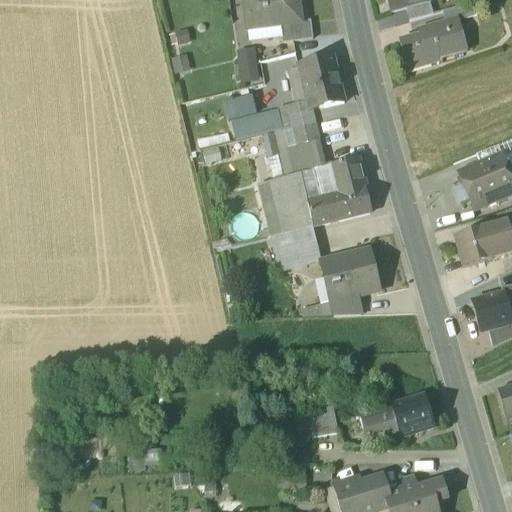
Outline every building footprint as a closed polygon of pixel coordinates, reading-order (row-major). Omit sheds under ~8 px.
[(297,0),(242,0),(247,33),(280,29),(301,26),(301,25),(297,0)] [(421,0),(386,0),(391,14),(405,10),(423,5),(423,4),(421,0)] [(423,5),(405,10),(409,24),(432,17),(428,2),(423,4),(423,5)] [(457,22),(419,33),(420,39),(399,45),(405,64),(418,60),(421,68),(441,62),(441,61),(466,53),(457,22)] [(301,26),(280,29),(282,46),(312,42),(310,23),(301,25),(301,26)] [(237,57),(240,84),(255,83),(253,55),(237,57)] [(332,61),(298,69),(307,105),(309,114),(311,113),(343,105),(332,61)] [(287,72),(294,103),(303,101),(295,70),(287,72)] [(307,105),(278,112),(283,134),(314,126),(311,113),(309,114),(307,105)] [(278,112),(231,125),(235,144),(283,134),(278,112)] [(314,126),(283,134),(288,151),(308,146),(318,143),(314,126)] [(307,207),(339,198),(332,169),(314,173),(308,146),(288,151),(296,178),(270,184),(282,237),(312,230),(307,207)] [(511,184),(502,160),(459,178),(473,212),(511,196),(511,184)] [(357,162),(332,169),(339,198),(364,192),(357,162)] [(307,207),(312,230),(370,215),(364,192),(339,198),(307,207)] [(511,242),(507,225),(455,240),(463,270),(474,267),(476,272),(486,269),(485,264),(511,256),(511,242)] [(367,254),(320,266),(329,304),(341,301),(341,303),(356,299),(377,294),(367,254)] [(511,289),(501,291),(502,297),(503,297),(511,327),(511,326),(511,289)] [(502,297),(472,305),(480,335),(488,333),(511,327),(503,297),(502,297)] [(341,303),(341,301),(329,304),(333,319),(361,318),(356,299),(341,303)] [(511,327),(488,333),(492,351),(511,341),(511,326),(511,327)] [(511,388),(497,393),(505,424),(511,421),(511,388)] [(424,400),(390,410),(390,411),(395,424),(400,440),(433,430),(424,400)] [(309,414),(314,439),(339,434),(333,409),(309,414)] [(390,411),(359,420),(363,434),(395,424),(390,411)] [(383,480),(357,488),(362,502),(365,501),(365,500),(387,494),(383,480)] [(387,494),(365,500),(365,501),(362,502),(357,488),(354,488),(348,485),(348,484),(332,489),(338,511),(384,511),(386,511),(382,499),(389,497),(388,497),(387,494)] [(403,492),(388,497),(389,497),(382,499),(386,511),(437,511),(436,506),(448,502),(448,501),(447,501),(442,485),(443,485),(443,484),(417,491),(415,484),(402,488),(403,492)]
